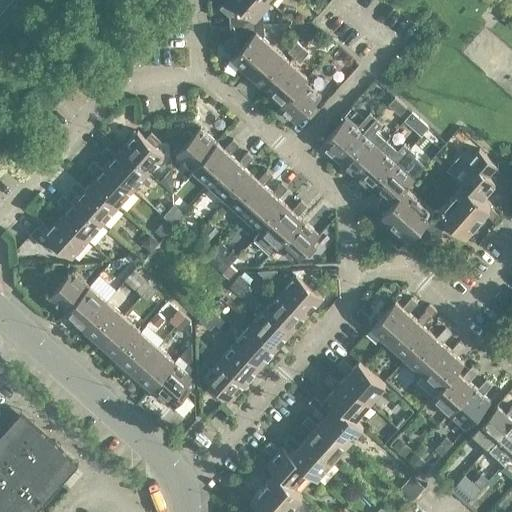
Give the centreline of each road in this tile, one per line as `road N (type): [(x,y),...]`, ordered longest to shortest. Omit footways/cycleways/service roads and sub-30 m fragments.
road 1 (residential): [(179,474),(208,469),(356,295),(355,273)]
road 2 (residential): [(0,227),(122,87),(207,79)]
road 3 (unclassified): [(179,474),(0,315)]
road 4 (residential): [(294,154),(388,46),(348,7)]
road 5 (residential): [(355,273),(405,266),(463,315),(511,265)]
road 6 (residential): [(355,273),(355,216),(294,154)]
